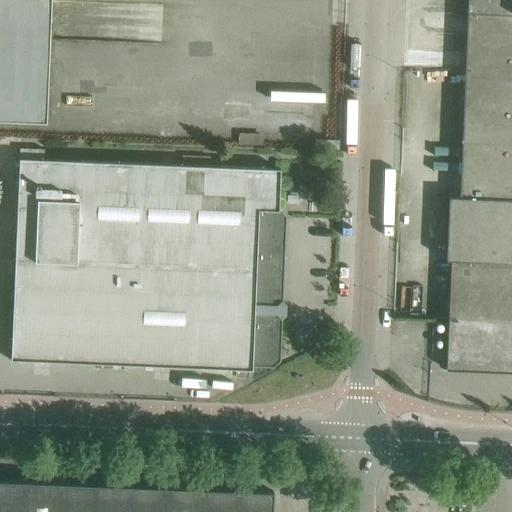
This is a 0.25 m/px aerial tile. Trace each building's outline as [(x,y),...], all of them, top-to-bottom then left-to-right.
[(0,0),(0,118),(47,121),(51,0),(0,0)] [(511,0),(467,0),(460,197),(449,196),(446,259),(451,260),(446,369),(511,372),(511,0)] [(20,158),(12,359),(16,359),(68,361),(136,364),(187,366),(252,369),(253,365),(273,366),(280,360),(280,355),(281,318),(285,314),(285,305),(282,301),(285,216),(279,209),(281,169),(20,158)] [(207,455),(207,466),(217,466),(217,456),(207,455)] [(0,511),(272,511),(273,491),(0,479),(0,511)]
